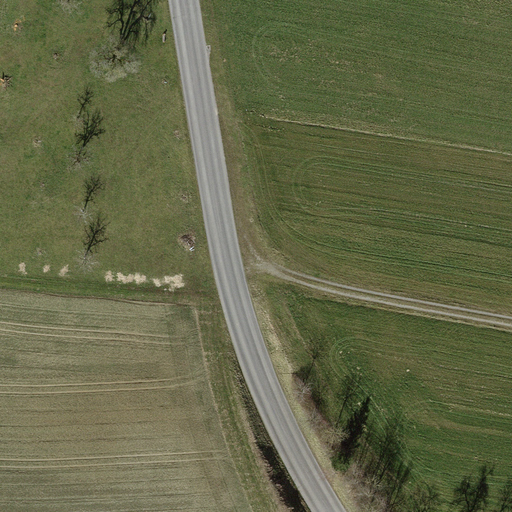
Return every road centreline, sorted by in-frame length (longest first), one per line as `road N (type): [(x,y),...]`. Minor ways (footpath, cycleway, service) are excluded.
road 1 (unclassified): [(339,511),(300,454),(250,350),(184,0)]
road 2 (track): [(225,237),(278,278),(511,320)]
